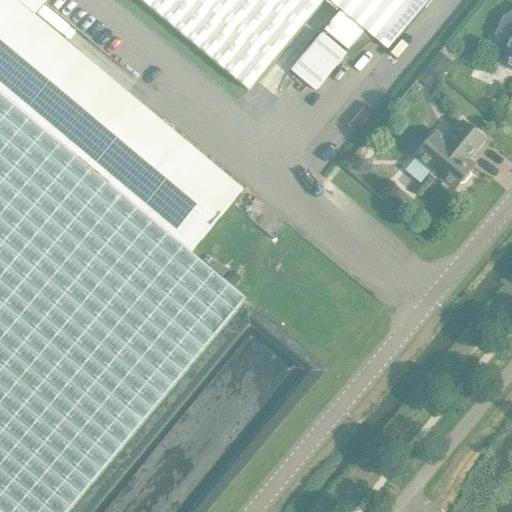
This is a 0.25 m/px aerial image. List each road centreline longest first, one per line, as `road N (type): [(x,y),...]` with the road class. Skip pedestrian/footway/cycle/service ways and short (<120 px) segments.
road 1 (unclassified): [(251,511),(511,200)]
road 2 (unknown): [(357,511),(511,328)]
